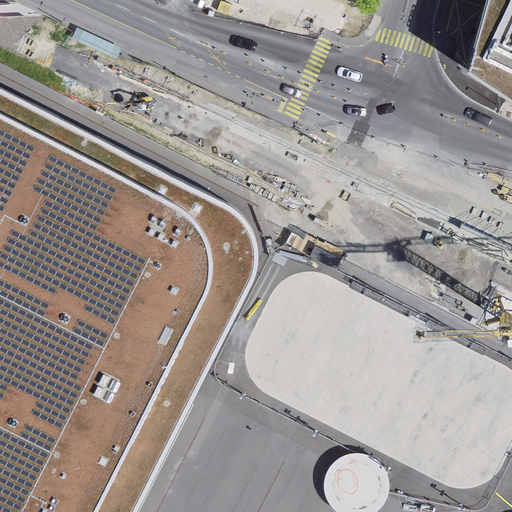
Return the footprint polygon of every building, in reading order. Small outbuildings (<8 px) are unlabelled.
[(511,0),(488,0),(469,73),(511,101),(511,0)] [(77,28),(73,39),(117,60),(122,49),(77,28)] [(137,511),(255,281),(260,265),(258,249),(254,233),(244,220),(230,207),(0,89),(0,117),(118,180),(179,213),(197,229),(208,247),(213,266),(207,295),(176,356),(135,437),(110,483),(96,511),(137,511)] [(0,511),(96,511),(110,483),(135,437),(176,356),(207,295),(213,266),(208,247),(197,229),(179,213),(118,180),(0,117),(0,511)] [(332,467),(326,475),(324,486),(324,496),(328,506),(333,511),(379,511),(385,507),(389,497),(390,485),(387,474),(380,465),(371,458),(360,455),(350,456),(340,460),(332,467)]
